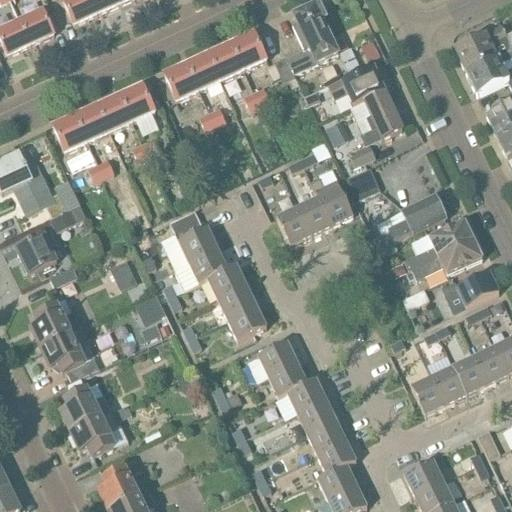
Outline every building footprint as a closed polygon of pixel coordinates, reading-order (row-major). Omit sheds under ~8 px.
[(0,0),(0,5),(1,8),(10,4),(8,0),(0,0)] [(74,31),(97,21),(87,0),(71,0),(66,3),(62,4),(74,31)] [(87,0),(97,21),(120,10),(115,0),(87,0)] [(141,0),(115,0),(120,10),(141,0)] [(303,75),(320,67),(338,59),(322,25),(325,23),(319,9),(294,20),(297,27),(293,29),(304,54),(295,58),(303,75)] [(19,24),(31,51),(54,40),(42,14),(19,24)] [(0,45),(8,62),(31,51),(19,24),(0,32),(0,45)] [(511,57),(511,51),(502,31),(454,53),(466,79),(511,57)] [(245,78),(267,68),(254,38),(231,49),(245,78)] [(359,49),(368,67),(379,62),(370,44),(359,49)] [(222,88),(245,78),(231,49),(209,59),(222,88)] [(477,102),(510,86),(506,77),(507,77),(506,74),(511,71),(511,57),(466,79),(477,102)] [(294,79),(303,75),(295,58),(286,62),(294,79)] [(200,99),(222,88),(209,59),(186,69),(200,99)] [(295,82),(294,79),(286,62),(274,68),(281,82),(283,87),(288,85),(295,82)] [(281,82),(274,68),(267,71),(274,85),(281,82)] [(177,109),(200,99),(186,69),(164,80),(177,109)] [(363,107),(384,97),(373,73),(343,87),(342,84),(328,90),(336,105),(348,100),(353,111),(363,107)] [(295,82),(288,85),(291,93),(299,90),(296,82),(295,82)] [(133,129),(156,119),(142,90),(120,100),(133,129)] [(254,97),(261,112),(271,108),(264,92),(254,97)] [(251,117),(261,112),(254,97),(244,102),(251,117)] [(366,151),(370,150),(402,135),(384,97),(363,107),(376,133),(361,140),(366,151)] [(320,106),(317,98),(305,104),(308,111),(320,106)] [(112,139),(133,129),(120,100),(97,110),(111,139),(112,139)] [(497,141),(511,134),(511,105),(485,118),(497,141)] [(75,121),(88,150),(100,145),(100,144),(111,139),(97,110),(75,121)] [(210,118),(216,134),(227,130),(220,114),(210,118)] [(206,138),(216,134),(210,118),(200,122),(206,138)] [(66,160),(79,154),(88,150),(75,121),(52,131),(66,160)] [(508,165),(511,163),(511,134),(497,141),(508,165)] [(141,149),(147,163),(148,164),(159,158),(152,144),(141,149)] [(138,167),(147,163),(141,149),(131,153),(138,167)] [(370,150),(366,151),(349,158),(355,173),(376,164),(370,150)] [(424,150),(372,170),(381,191),(390,188),(389,185),(405,178),(404,176),(430,166),(424,150)] [(0,196),(1,199),(14,193),(27,221),(47,211),(52,223),(67,216),(58,199),(50,203),(28,157),(19,161),(19,160),(0,168),(0,196)] [(301,165),(305,173),(318,167),(314,159),(301,165)] [(108,164),(97,169),(104,184),(115,180),(108,164)] [(292,179),(305,173),(301,165),(288,171),(292,179)] [(104,184),(97,169),(88,173),(88,175),(95,189),(98,187),(104,184)] [(381,195),(371,173),(347,184),(357,205),(381,195)] [(274,188),(270,180),(258,186),(262,194),(274,188)] [(319,203),(332,232),(353,222),(336,187),(325,193),(321,183),(311,188),(319,203)] [(69,186),(55,192),(58,199),(67,216),(73,213),(80,210),(69,186)] [(401,218),(406,229),(373,245),(382,263),(397,255),(394,249),(445,225),(435,202),(401,218)] [(311,243),(332,232),(319,203),(297,214),(311,243)] [(67,216),(52,223),(50,224),(56,237),(79,227),(73,213),(67,216)] [(290,253),(311,243),(297,214),(276,224),(290,253)] [(175,275),(217,255),(208,234),(204,236),(195,217),(170,229),(175,240),(161,246),(175,275)] [(141,227),(138,220),(128,225),(131,231),(141,227)] [(433,253),(404,267),(408,276),(412,274),(473,246),(465,228),(430,245),(433,253)] [(28,281),(58,267),(51,251),(58,248),(53,237),(16,255),(28,281)] [(404,264),(419,258),(412,242),(397,249),(404,264)] [(473,246),(412,274),(417,285),(443,273),(447,282),(482,265),(473,246)] [(208,285),(227,275),(217,255),(175,275),(185,296),(199,289),(199,290),(208,286),(208,285)] [(144,265),(149,276),(156,273),(151,262),(144,265)] [(408,276),(404,267),(391,273),(395,282),(408,276)] [(71,271),(49,282),(55,293),(77,283),(71,271)] [(218,306),(246,292),(236,271),(227,275),(208,285),(208,286),(218,306)] [(499,299),(494,289),(489,279),(457,295),(466,315),(499,299)] [(169,305),(177,301),(172,290),(163,294),(169,305)] [(227,327),(256,313),(246,292),(218,306),(227,327)] [(412,302),(403,306),(408,316),(429,306),(424,296),(412,302)] [(177,301),(169,305),(174,316),(182,312),(177,301)] [(31,335),(41,354),(82,335),(74,319),(65,323),(59,310),(35,322),(40,331),(31,335)] [(477,316),(481,325),(492,319),(488,311),(477,316)] [(227,327),(237,348),(266,334),(256,313),(227,327)] [(470,330),(481,325),(477,316),(466,321),(470,330)] [(146,347),(162,340),(156,328),(141,336),(146,347)] [(171,339),(167,329),(160,333),(164,342),(171,339)] [(436,336),(440,344),(451,339),(447,330),(436,336)] [(189,346),(197,342),(192,331),(183,335),(189,346)] [(71,389),(100,375),(95,364),(86,368),(80,355),(90,350),(83,335),(82,335),(41,354),(50,374),(58,370),(63,379),(66,378),(71,389)] [(429,349),(440,344),(436,336),(424,341),(429,349)] [(197,342),(189,346),(194,357),(202,353),(197,342)] [(511,344),(495,353),(508,382),(511,380),(511,344)] [(394,358),(406,353),(402,345),(390,350),(394,358)] [(268,383),(297,369),(287,348),(258,362),(268,383)] [(488,392),(508,382),(495,353),(474,363),(488,392)] [(467,402),(488,392),(474,363),(453,373),(467,402)] [(278,403),(307,389),(297,369),(268,383),(278,403)] [(446,412),(467,402),(453,373),(432,383),(446,412)] [(197,389),(184,381),(177,393),(190,401),(197,389)] [(425,422),(446,412),(432,383),(411,393),(425,422)] [(297,420),(326,406),(316,385),(307,389),(278,403),(279,405),(288,401),(297,420)] [(218,407),(227,404),(224,398),(221,392),(213,396),(218,407)] [(61,418),(70,437),(111,417),(104,402),(95,406),(88,393),(65,405),(69,414),(61,418)] [(224,398),(227,404),(234,400),(231,395),(228,396),(224,398)] [(227,404),(218,407),(223,418),(232,414),(227,404)] [(307,441),(336,427),(326,406),(297,420),(307,441)] [(93,463),(116,451),(110,438),(119,433),(111,417),(70,437),(80,457),(88,453),(93,463)] [(317,461),(346,448),(336,427),(307,441),(317,461)] [(152,439),(145,442),(147,447),(161,441),(159,436),(158,433),(151,436),(152,439)] [(238,449),(247,445),(241,434),(233,438),(238,449)] [(489,465),(500,460),(489,436),(477,441),(489,465)] [(247,445),(238,449),(243,460),(252,455),(247,445)] [(318,487),(347,473),(356,468),(346,448),(317,461),(327,481),(318,486),(318,487)] [(476,474),(484,470),(479,459),(470,463),(476,474)] [(414,502),(443,488),(433,467),(404,481),(414,502)] [(189,476),(186,468),(179,472),(182,479),(189,476)] [(484,470),(476,474),(481,486),(490,481),(484,470)] [(107,494),(99,497),(106,511),(117,511),(148,497),(141,482),(134,485),(128,472),(103,484),(107,494)] [(328,507),(357,493),(347,473),(318,487),(328,507)] [(0,497),(9,493),(0,474),(0,497)] [(258,490),(267,486),(261,474),(252,479),(258,490)] [(267,486),(258,490),(263,501),(272,497),(267,486)] [(419,511),(446,511),(453,509),(443,488),(414,502),(419,511)] [(0,511),(18,511),(9,493),(0,497),(0,511)] [(328,507),(330,511),(365,511),(357,493),(328,507)] [(155,511),(148,497),(117,511),(155,511)] [(494,511),(502,511),(505,511),(499,500),(490,504),(494,511)]
